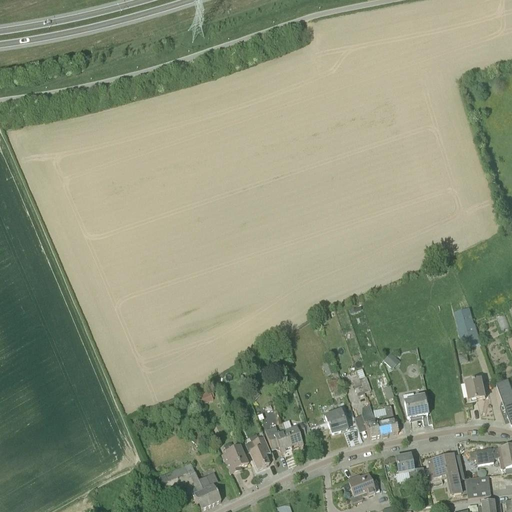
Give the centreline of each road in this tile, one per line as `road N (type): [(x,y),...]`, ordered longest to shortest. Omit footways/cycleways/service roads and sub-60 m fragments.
road 1 (residential): [(221,511),(348,454),(473,428),(511,433)]
road 2 (primary): [(0,46),(195,0)]
road 3 (primary): [(137,0),(0,29)]
